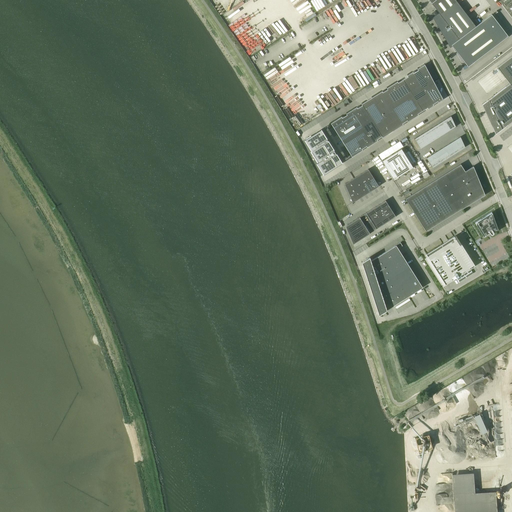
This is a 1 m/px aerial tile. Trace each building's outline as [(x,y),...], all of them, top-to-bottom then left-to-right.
[(455,0),(428,0),(439,14),(434,18),(450,46),(452,45),(453,46),(468,67),(508,36),(491,14),(476,26),(455,0)] [(509,83),(482,104),(495,134),(511,120),(511,55),(497,67),(509,83)] [(382,91),(362,104),(362,105),(372,121),(382,136),(383,137),(403,125),(402,123),(407,121),(408,122),(418,115),(418,114),(427,108),(428,109),(434,105),(433,104),(438,101),(438,103),(443,100),(424,64),(417,69),(418,70),(413,73),(412,72),(407,75),(408,76),(398,83),(397,81),(387,88),(387,89),(383,92),(382,91)] [(334,121),(331,123),(333,127),(349,153),(351,155),(352,157),(362,150),(362,149),(366,146),(367,147),(378,141),(377,139),(382,136),(381,134),(372,121),(362,105),(357,108),(357,107),(354,109),(346,114),(347,115),(342,118),(341,117),(334,121)] [(448,131),(455,126),(451,116),(442,121),(445,125),(448,131)] [(448,131),(445,125),(442,121),(438,124),(444,134),(448,131)] [(439,137),(444,134),(438,124),(433,127),(439,137)] [(434,140),(439,137),(433,127),(428,130),(434,140)] [(321,129),(305,139),(312,150),(311,151),(318,162),(317,163),(325,174),(342,163),(321,129)] [(430,143),(434,140),(428,130),(424,133),(430,143)] [(425,146),(430,143),(424,133),(419,136),(425,146)] [(420,148),(425,146),(419,136),(414,139),(420,148)] [(460,150),(465,147),(460,137),(454,140),(460,150)] [(456,153),(460,150),(454,140),(450,143),(456,153)] [(451,156),(456,153),(450,143),(445,146),(451,156)] [(446,159),(451,156),(445,146),(440,149),(446,159)] [(385,167),(388,172),(393,179),(394,180),(398,177),(413,167),(401,149),(382,161),(386,167),(385,167)] [(442,162),(446,159),(440,149),(436,152),(442,162)] [(437,165),(442,162),(436,152),(431,155),(437,165)] [(432,168),(437,165),(431,155),(426,158),(432,168)] [(455,168),(406,199),(426,231),(479,197),(482,195),(485,194),(477,175),(473,166),(460,175),(455,169),(455,168)] [(368,169),(345,185),(353,202),(379,186),(368,169)] [(385,200),(347,225),(355,242),(396,216),(385,200)] [(492,231),(498,229),(492,212),(475,223),(483,236),(486,234),(487,235),(490,233),(490,234),(491,234),(492,234),(493,234),(493,233),(493,232),(492,231)] [(456,235),(426,254),(445,285),(475,266),(456,235)] [(400,242),(371,261),(370,257),(361,262),(363,266),(379,315),(422,287),(398,248),(402,246),(400,242)] [(451,473),(453,511),(496,511),(495,491),(475,492),(473,472),(454,474),(453,473),(451,473)]
